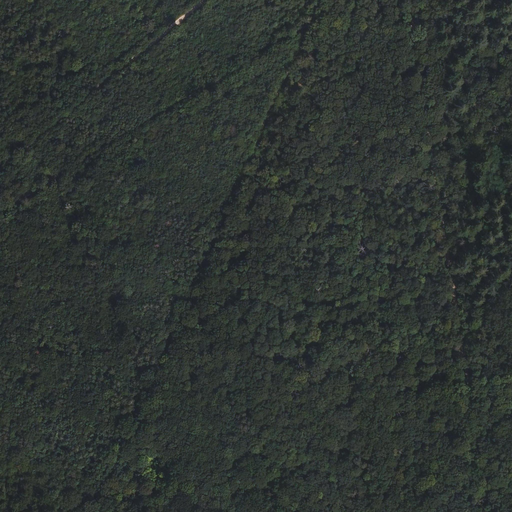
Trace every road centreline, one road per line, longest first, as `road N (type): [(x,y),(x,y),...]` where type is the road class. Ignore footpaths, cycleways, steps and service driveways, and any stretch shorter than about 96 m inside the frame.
road 1 (track): [(320,0),(100,511)]
road 2 (track): [(406,9),(489,511)]
road 3 (unknown): [(20,151),(41,162),(148,322),(229,511)]
road 4 (track): [(0,210),(359,0)]
road 5 (unknown): [(20,151),(205,0)]
